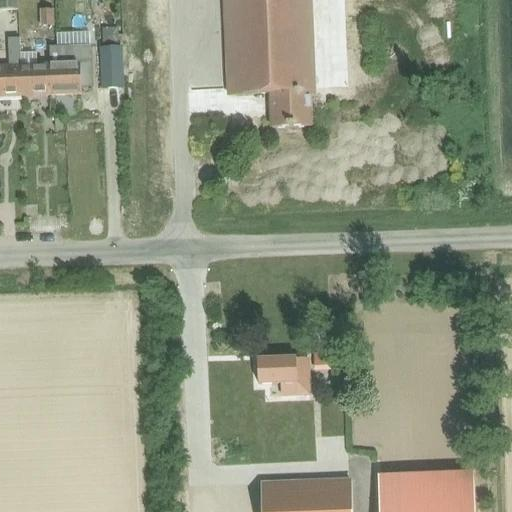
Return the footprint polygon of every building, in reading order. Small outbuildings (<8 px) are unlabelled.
[(0,0),(0,11),(17,11),(16,0),(0,0)] [(309,97),(314,97),(309,0),(223,0),(228,96),(270,95),(271,130),(310,128),(309,97)] [(48,10),(36,11),(37,27),(49,27),(48,10)] [(50,97),(80,95),(77,38),(48,39),(50,97)] [(21,98),(50,97),(48,39),(32,40),(32,66),(20,66),(21,98)] [(20,66),(20,61),(19,40),(8,41),(9,67),(0,67),(0,98),(21,98),(20,66)] [(308,397),(308,380),(307,361),(295,361),(295,360),(256,362),(257,386),(280,386),(280,398),(308,397)] [(471,511),(470,474),(381,477),(381,511),(471,511)] [(261,511),(349,511),(348,481),(260,485),(261,511)]
